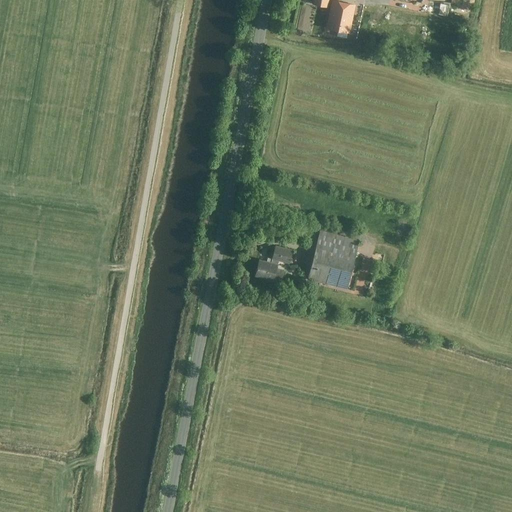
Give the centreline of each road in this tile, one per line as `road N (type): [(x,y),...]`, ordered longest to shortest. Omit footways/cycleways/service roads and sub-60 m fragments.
road 1 (tertiary): [(169,511),(269,0)]
road 2 (track): [(89,511),(180,0)]
